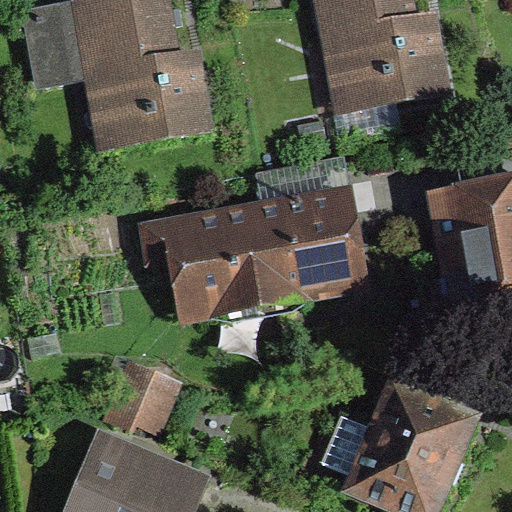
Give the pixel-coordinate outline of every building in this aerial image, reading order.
[(402,0),(316,0),(338,116),(441,97),(429,30),(409,34),(402,0)] [(155,5),(72,21),(97,156),(200,137),(188,71),(168,74),(155,5)] [(511,196),(414,211),(431,328),(511,315),(511,196)] [(338,202),(155,232),(171,324),(353,294),(338,202)] [(356,511),(435,511),(466,436),(385,403),(343,507),(356,511)] [(181,511),(189,495),(87,450),(58,511),(181,511)]
